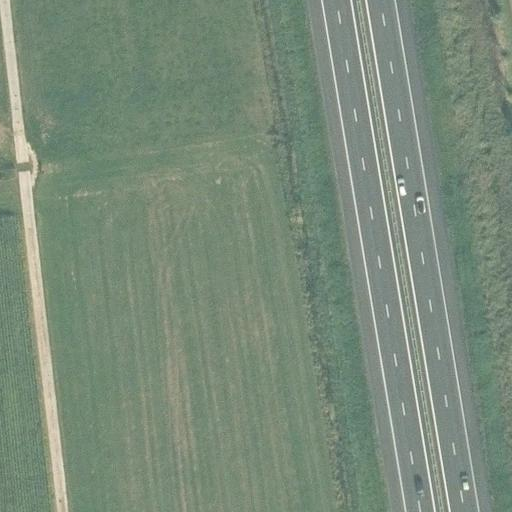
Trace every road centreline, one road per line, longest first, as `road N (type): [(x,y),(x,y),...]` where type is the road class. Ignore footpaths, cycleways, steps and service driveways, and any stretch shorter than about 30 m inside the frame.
road 1 (motorway): [(331,0),(415,511)]
road 2 (motorway): [(478,511),(394,0)]
